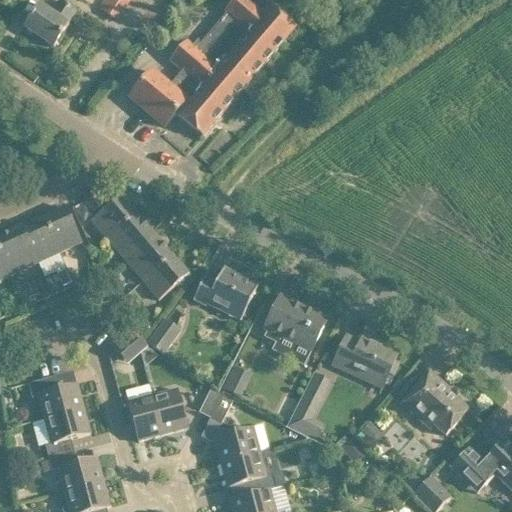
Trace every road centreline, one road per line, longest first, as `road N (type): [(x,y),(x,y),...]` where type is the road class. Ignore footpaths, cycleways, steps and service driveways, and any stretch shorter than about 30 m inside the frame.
road 1 (tertiary): [(511,383),(424,316),(110,154)]
road 2 (residential): [(189,511),(186,498),(144,480),(97,333),(39,333)]
road 3 (unknown): [(81,134),(169,45),(229,0)]
road 4 (tertiary): [(110,154),(0,77)]
road 5 (residential): [(0,211),(86,178),(110,154)]
